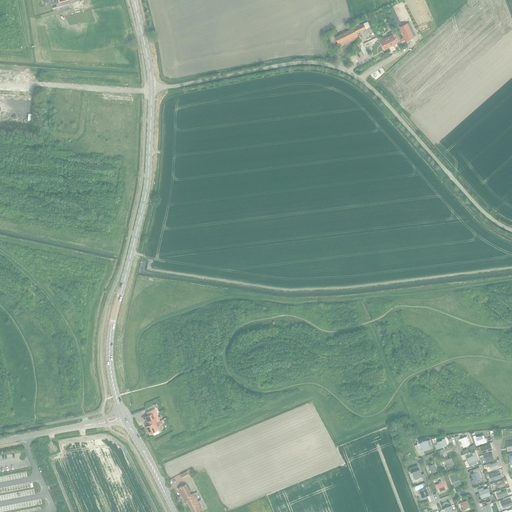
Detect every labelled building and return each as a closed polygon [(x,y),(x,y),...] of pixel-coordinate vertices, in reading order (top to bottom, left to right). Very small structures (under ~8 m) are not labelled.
[(357,33),(366,29),(364,24),(354,28),(357,33)] [(407,24),(400,27),(407,41),(414,38),(407,24)] [(357,33),(354,28),(335,37),(340,47),(359,38),(357,33)] [(397,43),(396,40),(393,34),(380,41),(385,50),(397,43)] [(149,425),(146,426),(149,434),(156,431),(158,430),(155,423),(157,422),(153,413),(156,412),(155,409),(148,412),(149,414),(147,415),(148,416),(150,422),(148,422),(149,425)] [(475,435),(473,436),(476,445),(482,443),(482,444),(486,442),(487,442),(486,438),(485,438),(485,437),(484,435),(480,436),(476,437),(475,435)] [(437,444),(435,445),(436,449),(447,446),(445,438),(442,439),(442,440),(437,442),(437,444)] [(429,449),(428,447),(429,447),(428,446),(431,445),(429,440),(426,441),(426,440),(422,442),(422,441),(416,442),(417,444),(420,444),(422,451),(425,450),(429,449)] [(490,444),(481,447),(483,453),(492,449),(490,444)] [(486,454),(484,455),(486,462),(494,459),(492,453),(486,455),(486,454)] [(472,464),(479,462),(476,454),(467,458),(468,461),(471,460),(472,464)] [(449,465),(454,463),(452,457),(445,460),(448,466),(446,467),(447,469),(450,468),(449,465)] [(490,463),(486,465),(487,467),(490,466),(492,470),(499,467),(497,462),(490,464),(490,463)] [(431,473),(437,471),(434,464),(428,467),(431,473)] [(474,473),(472,474),(474,479),(472,480),(473,483),(476,482),(475,480),(481,478),(483,477),(479,467),(473,470),(474,473)] [(415,479),(422,476),(419,470),(413,472),(415,479)] [(187,471),(181,474),(183,479),(190,476),(187,471)] [(453,484),(460,482),(457,474),(455,475),(455,476),(451,478),(453,484)] [(495,484),(496,484),(497,484),(498,488),(506,485),(504,480),(495,483),(495,484)] [(438,492),(447,489),(444,481),(441,482),(442,483),(436,486),(438,492)] [(185,484),(178,488),(184,501),(188,500),(192,497),(191,495),(185,484)] [(428,492),(431,491),(429,486),(425,487),(426,490),(420,492),(422,498),(429,495),(428,492)] [(484,498),(491,495),(488,489),(479,492),(481,496),(483,495),(484,498)] [(497,491),(499,498),(508,495),(506,490),(501,492),(500,490),(497,491)] [(192,497),(188,500),(193,511),(198,511),(203,510),(194,493),(191,495),(192,497)] [(503,501),(501,502),(503,508),(511,504),(511,502),(511,499),(504,502),(503,501)] [(466,508),(470,506),(468,500),(461,503),(463,509),(462,509),(463,511),(467,510),(466,508)] [(483,506),(485,511),(487,511),(492,510),(489,504),(491,503),(490,500),(486,502),(487,504),(483,506)]
